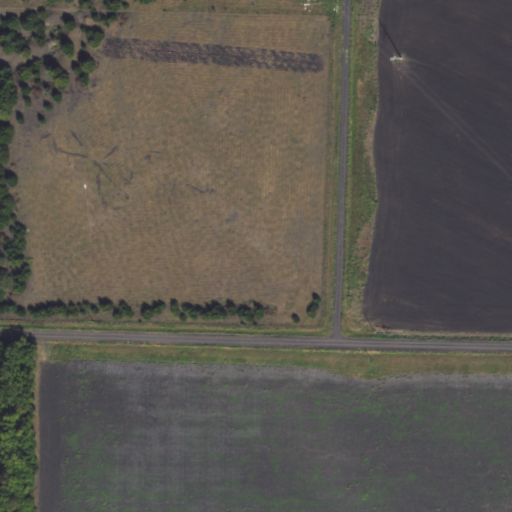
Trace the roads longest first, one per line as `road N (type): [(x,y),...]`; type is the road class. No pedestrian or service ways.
road 1 (residential): [(339,343),(348,0)]
road 2 (residential): [(339,343),(0,333)]
road 3 (residential): [(511,345),(339,343)]
